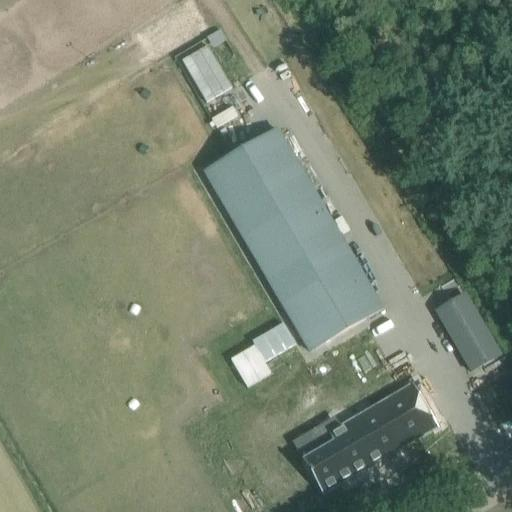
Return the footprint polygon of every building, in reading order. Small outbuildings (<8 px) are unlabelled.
[(248,0),(244,3),(270,40),(276,35),(266,21),(277,14),(267,0),(248,0)] [(197,51),(180,59),(200,104),(230,91),(219,66),(206,71),(197,51)] [(333,226),(278,132),(206,174),(262,268),(310,354),(383,311),(333,226)] [(465,295),(434,311),(470,375),(502,357),(465,295)] [(270,376),(263,362),(294,346),(283,325),(224,356),(242,390),(270,376)] [(442,425),(417,382),(358,416),(368,432),(364,435),(379,461),(442,425)] [(358,416),(327,434),(332,442),(307,457),(327,492),(379,461),(364,435),(368,432),(358,416)]
